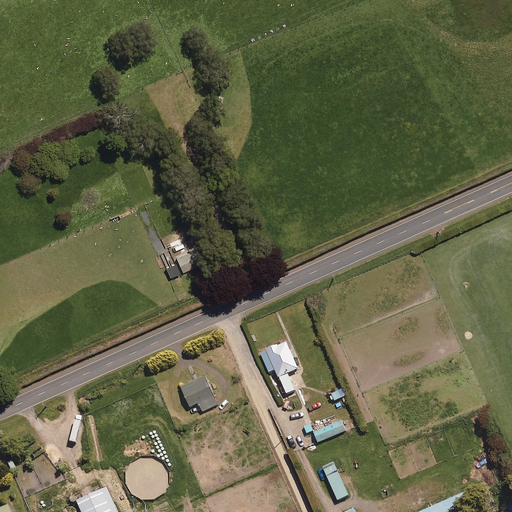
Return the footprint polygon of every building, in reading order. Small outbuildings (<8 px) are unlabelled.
[(202,262),(195,247),(176,254),(182,270),(202,262)] [(299,368),(287,341),(261,352),(269,371),(277,368),(287,393),(296,389),(288,372),(299,368)] [(219,404),(206,375),(181,385),(190,406),(199,402),(203,411),(219,404)] [(340,388),(330,393),(333,401),(343,396),(340,388)] [(345,431),(340,420),(313,432),(317,443),(345,431)] [(333,461),(321,466),(337,501),(349,496),(333,461)] [(118,511),(107,486),(77,500),(82,511),(118,511)] [(447,511),(471,502),(466,491),(418,511),(354,511),(353,509),(345,511),(447,511)] [(13,511),(10,503),(0,507),(0,511),(13,511)]
